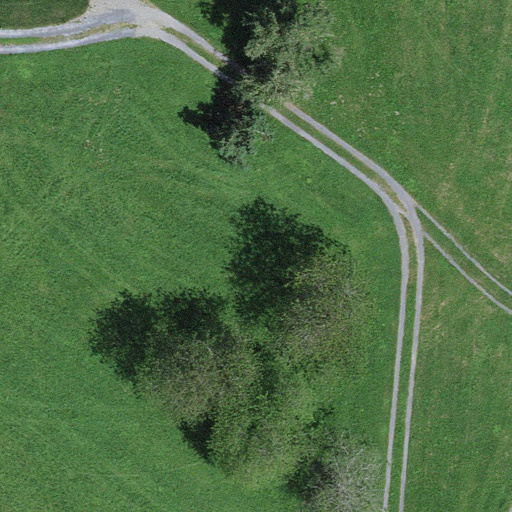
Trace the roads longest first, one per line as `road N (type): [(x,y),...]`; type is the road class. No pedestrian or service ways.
road 1 (track): [(0,38),(132,25),(182,37),(365,169),(404,208),(412,299),(396,511)]
road 2 (track): [(404,208),(511,287)]
